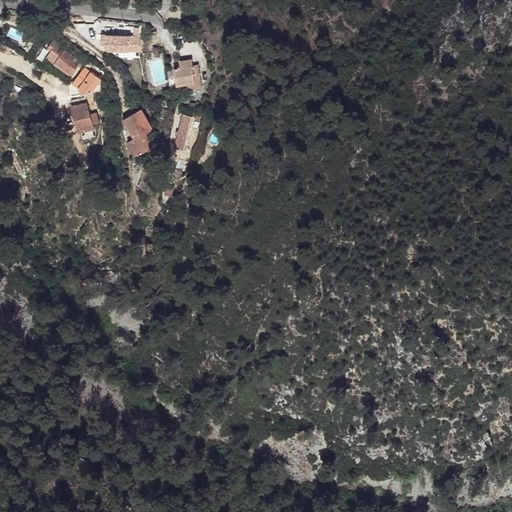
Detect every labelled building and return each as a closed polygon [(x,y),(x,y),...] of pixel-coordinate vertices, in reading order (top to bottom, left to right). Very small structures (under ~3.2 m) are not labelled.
[(33,14),(31,22),(42,25),(44,15),(33,14)] [(46,58),(71,76),(81,61),(65,50),(67,48),(55,39),(48,48),(51,51),(46,58)] [(175,68),(177,85),(186,84),(187,90),(201,88),(198,65),(192,66),(192,60),(180,61),(181,67),(175,68)] [(85,67),(83,69),(98,81),(104,73),(88,62),(87,64),(85,67)] [(70,101),(82,142),(96,139),(94,129),(93,124),(99,122),(96,113),(90,115),(85,97),(70,101)] [(134,145),(141,155),(157,146),(151,136),(155,134),(142,110),(124,119),(137,143),(134,145)] [(183,114),(174,148),(184,151),(192,116),(183,114)] [(127,142),(137,160),(142,157),(134,145),(137,143),(134,138),(127,142)] [(167,185),(165,194),(172,195),(174,186),(167,185)]
